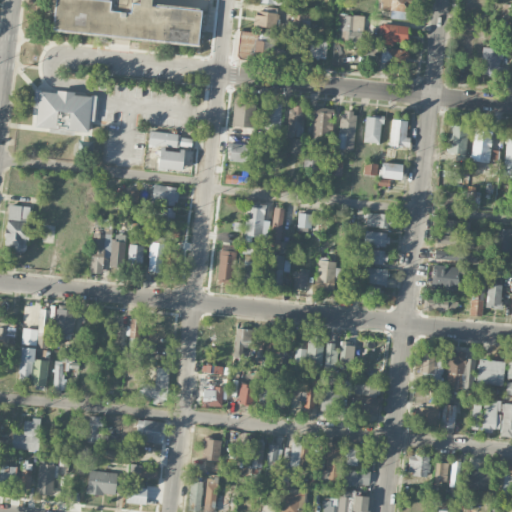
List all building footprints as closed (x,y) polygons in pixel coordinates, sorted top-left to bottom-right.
[(56,0),(151,0),(151,4),(200,9),(197,46),(53,31),(56,0)] [(409,0),(379,0),(377,7),(405,15),(409,0)] [(254,26),(275,26),(275,10),(255,9),(254,26)] [(310,17),(294,14),(293,25),(308,28),(310,17)] [(336,40),(353,40),(353,33),(363,33),(363,14),(336,14),(336,40)] [(407,24),(379,24),(379,43),(407,43),(407,24)] [(259,32),(236,30),(234,55),(281,60),(282,42),(259,39),(259,32)] [(308,57),(325,58),(326,40),(309,39),(308,57)] [(498,76),(501,48),(482,46),(480,74),(498,76)] [(405,63),(405,48),(380,48),(380,63),(405,63)] [(35,126),(39,91),(91,96),(87,132),(35,126)] [(251,103),(233,103),(232,126),(251,126),(251,103)] [(279,104),(265,103),(264,131),(277,132),(279,104)] [(302,136),(305,106),(289,105),(286,135),(302,136)] [(331,137),(331,108),(313,108),(313,137),(331,137)] [(351,150),(356,111),(340,109),(336,148),(351,150)] [(380,143),(382,115),(365,114),(363,142),(380,143)] [(408,146),(411,121),(391,119),(388,144),(408,146)] [(469,127),(452,124),(446,154),(462,157),(469,127)] [(147,143),(148,131),(180,134),(180,137),(191,139),(190,145),(179,144),(179,146),(147,143)] [(497,163),(497,150),(490,150),(490,136),(473,136),(473,163),(497,163)] [(301,139),(291,139),(291,152),(301,152),(301,139)] [(245,161),(245,142),(226,142),(226,161),(245,161)] [(157,168),(158,149),(183,152),(181,170),(157,168)] [(319,156),(304,155),(304,169),(319,170),(319,156)] [(401,179),(403,164),(380,161),(378,177),(401,179)] [(342,175),(342,162),(330,162),(329,175),(342,175)] [(377,163),(364,163),(363,174),(376,175),(377,163)] [(243,175),(225,173),(224,183),(243,184),(243,175)] [(389,186),(389,179),(378,178),(378,185),(389,186)] [(179,187),(152,184),(150,202),(177,205),(179,187)] [(138,190),(126,188),(125,200),(137,202),(138,190)] [(480,192),(467,192),(466,207),(479,208),(480,192)] [(245,237),(262,237),(262,203),(245,203),(245,237)] [(6,251),(28,251),(28,205),(6,205),(6,251)] [(172,222),(174,210),(156,206),(154,218),(172,222)] [(284,243),(279,242),(281,210),(274,209),(272,242),(280,243),(279,254),(272,254),(270,284),(282,285),(284,243)] [(363,223),(387,228),(390,216),(366,210),(363,223)] [(309,231),(309,213),(297,213),(297,231),(309,231)] [(469,231),(469,219),(438,219),(438,231),(469,231)] [(95,223),(89,272),(103,273),(104,265),(122,267),(125,241),(111,239),(113,225),(95,223)] [(510,228),(495,227),(495,245),(509,246),(510,228)] [(389,231),(364,231),(364,246),(389,246),(389,231)] [(436,242),(449,244),(450,237),(437,235),(436,242)] [(290,254),(292,243),(281,241),(279,252),(290,254)] [(163,242),(148,242),(148,269),(163,269),(163,242)] [(141,266),(143,244),(129,243),(127,265),(141,266)] [(217,281),(231,282),(233,244),(219,244),(217,281)] [(369,260),(386,264),(389,252),(372,248),(369,260)] [(474,250),(434,250),(434,260),(474,260),(474,250)] [(336,291),(336,252),(317,252),(317,291),(336,291)] [(254,262),(243,262),(242,282),(253,282),(254,262)] [(387,283),(387,268),(363,268),(363,283),(387,283)] [(431,289),(458,289),(458,268),(431,268),(431,289)] [(308,271),(292,271),(292,288),(308,288),(308,271)] [(501,307),(501,283),(487,283),(487,307),(501,307)] [(358,298),(381,299),(381,286),(358,285),(358,298)] [(470,314),(482,314),(482,289),(470,289),(470,314)] [(423,310),(453,310),(453,298),(423,298),(423,310)] [(73,310),(58,310),(58,337),(73,337),(73,310)] [(18,377),(28,378),(27,386),(45,388),(47,359),(34,358),(35,346),(47,347),(50,311),(40,311),(38,329),(22,327),(18,377)] [(136,317),(129,318),(130,339),(137,338),(136,317)] [(223,339),(223,323),(209,322),(209,338),(223,339)] [(0,343),(13,343),(13,327),(0,326),(0,343)] [(251,329),(236,327),(233,356),(241,356),(242,347),(250,347),(251,329)] [(279,352),(279,331),(265,331),(265,352),(279,352)] [(336,366),(336,339),(325,339),(325,366),(336,366)] [(322,340),(306,340),(306,364),(322,364),(322,340)] [(349,363),(351,341),(341,340),(339,362),(349,363)] [(294,371),(303,371),(303,347),(294,347),(294,371)] [(464,390),(464,352),(447,352),(446,390),(464,390)] [(419,378),(440,378),(440,353),(419,353),(419,378)] [(53,393),(66,393),(67,358),(54,358),(53,393)] [(477,383),(502,385),(504,361),(479,358),(477,383)] [(146,384),(146,399),(166,399),(166,367),(155,367),(155,384),(146,384)] [(379,382),(357,381),(354,413),(376,414),(379,382)] [(237,403),(253,405),(255,384),(239,382),(237,403)] [(221,405),(221,386),(202,386),(202,405),(221,405)] [(259,405),(275,405),(275,386),(259,386),(259,405)] [(296,407),(314,407),(314,388),(297,387),(296,407)] [(347,390),(322,390),(322,410),(347,410),(347,390)] [(472,430),(498,431),(499,400),(473,399),(472,430)] [(440,428),(454,428),(454,403),(423,403),(424,426),(440,425),(440,428)] [(501,435),(511,435),(511,403),(502,403),(501,435)] [(87,442),(100,442),(100,415),(87,415),(87,442)] [(38,418),(23,418),(23,431),(12,431),(12,450),(38,450),(38,418)] [(160,442),(161,421),(139,420),(138,441),(160,442)] [(217,460),(218,437),(203,436),(202,460),(217,460)] [(265,441),(255,439),(250,466),(260,468),(265,441)] [(302,444),(287,440),(282,463),(297,466),(302,444)] [(267,466),(278,466),(278,443),(267,443),(267,466)] [(341,448),(328,446),(325,470),(319,469),(317,480),(337,483),(341,448)] [(368,466),(369,449),(346,449),(345,465),(368,466)] [(428,476),(429,455),(409,454),(407,475),(428,476)] [(464,471),(465,461),(451,460),(450,487),(490,490),(491,472),(464,471)] [(58,465),(39,462),(35,492),(53,495),(58,465)] [(434,481),(447,481),(448,462),(435,462),(434,481)] [(16,466),(0,464),(0,486),(14,488),(16,466)] [(511,479),(511,464),(497,464),(496,494),(511,495),(511,479)] [(129,477),(157,479),(157,466),(129,465),(129,477)] [(359,485),(360,469),(344,468),(343,483),(359,485)] [(31,488),(31,470),(21,469),(20,488),(31,488)] [(120,495),(122,472),(88,471),(87,493),(120,495)] [(189,508),(201,509),(202,481),(190,481),(189,508)] [(216,482),(205,482),(205,511),(216,511),(216,482)] [(126,502),(146,504),(146,488),(127,487),(126,502)] [(280,491),(278,511),(299,511),(300,492),(280,491)] [(230,509),(231,496),(217,495),(216,508),(230,509)] [(262,511),(276,511),(275,495),(261,495),(262,511)] [(336,511),(337,498),(323,497),(322,511),(336,511)]
